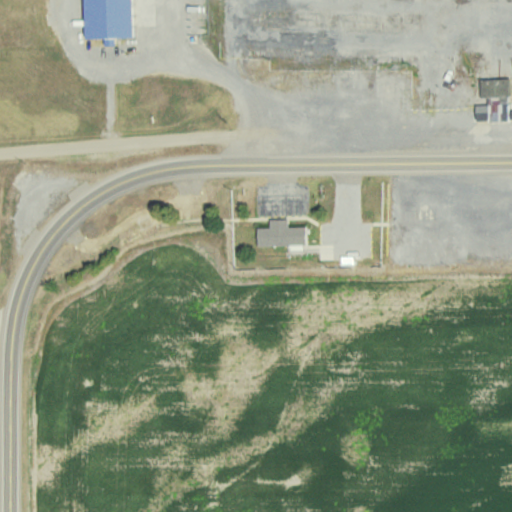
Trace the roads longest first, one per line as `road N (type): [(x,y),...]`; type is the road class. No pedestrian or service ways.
road 1 (primary): [(99,196),(134,179),(198,166),(511,160)]
road 2 (primary): [(9,511),(15,309),(51,237),(99,196)]
road 3 (residential): [(250,166),(239,139),(226,134),(0,150)]
